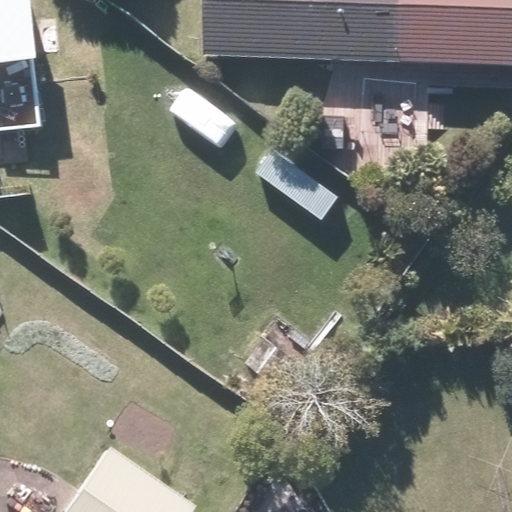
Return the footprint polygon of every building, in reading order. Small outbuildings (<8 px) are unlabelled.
[(0,0),(0,61),(51,55),(44,0),(0,0)] [(211,0),(210,53),(410,59),(411,0),(211,0)] [(297,153),(274,178),(327,226),(349,201),(297,153)] [(364,264),(318,228),(298,254),(343,290),(364,264)] [(107,447),(63,511),(186,511),(192,504),(107,447)]
